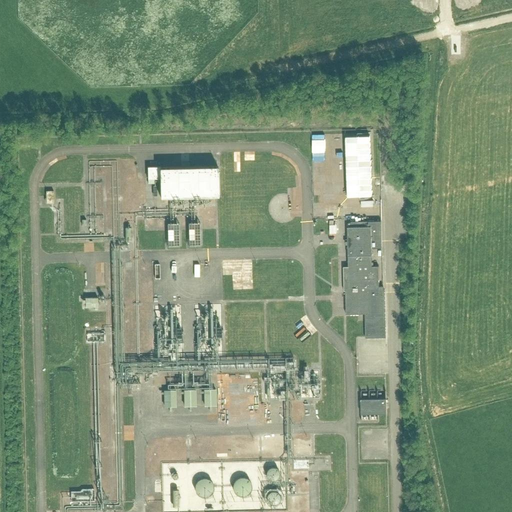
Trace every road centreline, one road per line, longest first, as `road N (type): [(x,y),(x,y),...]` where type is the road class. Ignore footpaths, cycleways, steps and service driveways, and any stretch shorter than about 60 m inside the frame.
road 1 (unclassified): [(395,511),(390,205)]
road 2 (unknown): [(36,259),(308,254)]
road 3 (unknown): [(139,433),(351,427)]
